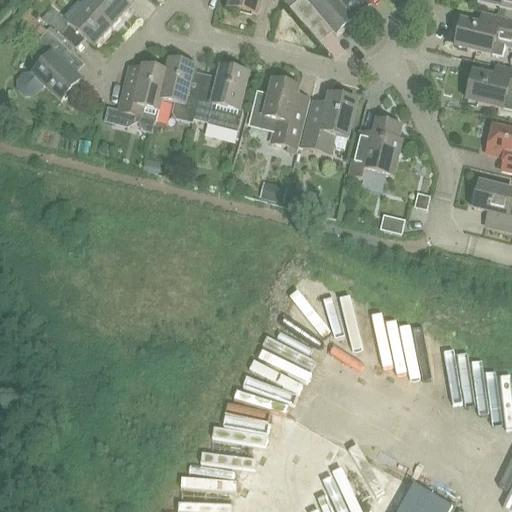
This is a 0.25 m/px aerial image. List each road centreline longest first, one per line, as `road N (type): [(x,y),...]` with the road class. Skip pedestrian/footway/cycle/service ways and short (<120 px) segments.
road 1 (residential): [(511,261),(440,236),(447,165),(384,58)]
road 2 (residential): [(384,58),(345,75),(220,41),(190,49),(144,36)]
